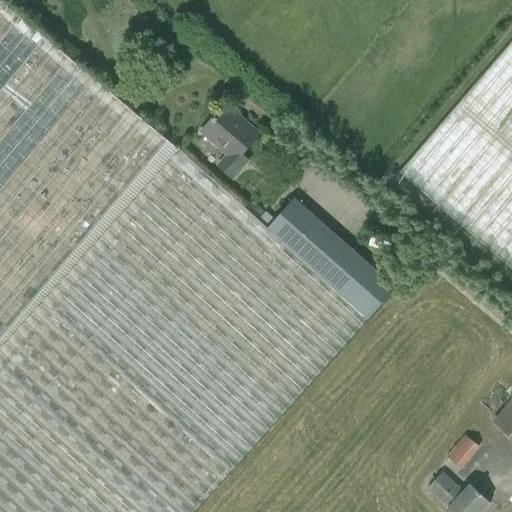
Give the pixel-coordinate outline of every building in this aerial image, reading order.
[(0,0),(0,511),(192,511),(230,470),(366,319),(393,289),(293,199),(266,229),(179,151),(0,0)] [(511,40),(400,173),(511,269),(511,40)] [(224,106),(200,133),(227,156),(217,167),(231,179),(246,161),(239,155),(254,139),(235,122),(239,119),(224,106)] [(511,439),(511,400),(493,423),(511,439)] [(479,448),(464,436),(446,456),(462,469),(479,448)] [(442,473),(427,489),(451,511),(481,511),(490,503),(470,485),(463,492),(442,473)]
